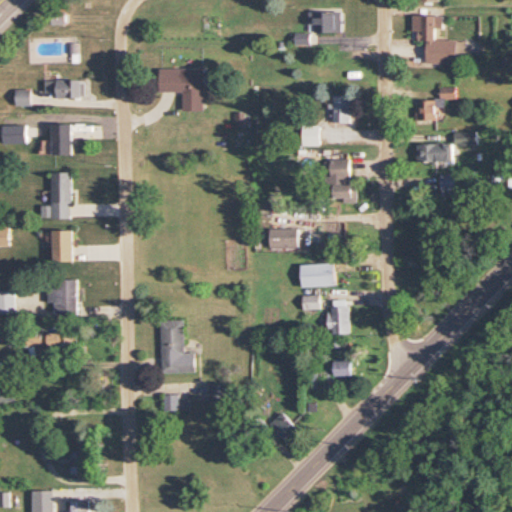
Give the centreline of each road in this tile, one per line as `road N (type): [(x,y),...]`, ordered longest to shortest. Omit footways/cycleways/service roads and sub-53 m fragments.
road 1 (residential): [(133,1),(120,24),(133,511)]
road 2 (residential): [(382,0),(390,327),(407,371)]
road 3 (tertiary): [(270,511),(511,264)]
